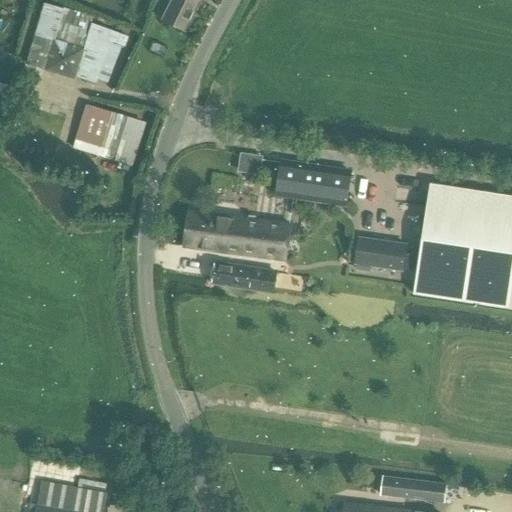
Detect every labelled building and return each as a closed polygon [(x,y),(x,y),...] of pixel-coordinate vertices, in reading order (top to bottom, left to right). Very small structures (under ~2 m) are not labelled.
[(185,30),(198,2),(194,0),(174,0),(171,6),(165,20),(185,30)] [(64,9),(46,4),(27,65),(75,80),(76,79),(97,85),(98,81),(110,84),(122,45),(126,46),(128,37),(111,32),(112,29),(92,23),(94,17),(64,8),(64,9)] [(86,104),(73,149),(106,159),(119,114),(86,104)] [(282,162),(277,194),(346,205),(351,172),(282,162)] [(418,270),(414,292),(511,307),(511,196),(431,184),(421,245),(419,257),(418,270)] [(286,260),(290,223),(190,210),(185,247),(286,260)] [(358,238),(354,264),(357,264),(356,269),(368,271),(369,266),(403,270),(403,266),(403,268),(407,270),(413,271),(418,270),(419,257),(415,255),(410,254),(405,255),(406,245),(358,238)] [(273,292),(274,289),(276,273),(214,263),(211,281),(253,288),(273,292)] [(444,502),(446,484),(383,476),(381,495),(444,502)] [(103,511),(106,494),(106,493),(107,484),(79,480),(78,489),(43,483),(38,505),(30,504),(28,511),(103,511)]
